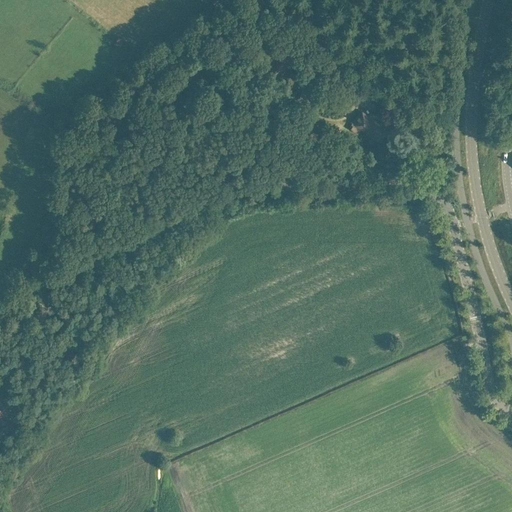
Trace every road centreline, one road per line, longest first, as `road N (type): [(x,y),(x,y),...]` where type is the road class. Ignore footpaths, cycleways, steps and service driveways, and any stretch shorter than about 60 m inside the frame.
road 1 (unclassified): [(511,412),(488,387),(446,204),(423,186),(231,190),(0,308)]
road 2 (tertiary): [(511,300),(473,173),(473,84),(488,0)]
